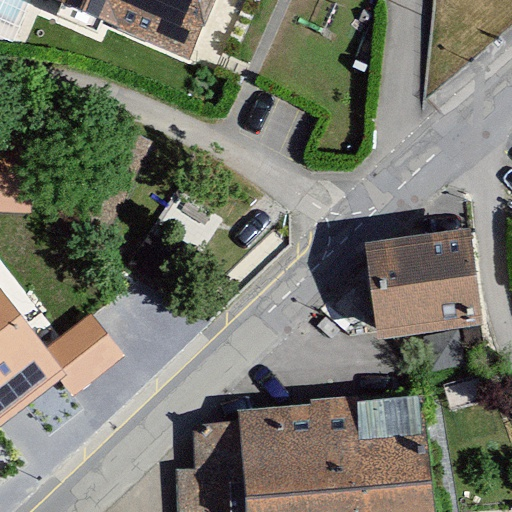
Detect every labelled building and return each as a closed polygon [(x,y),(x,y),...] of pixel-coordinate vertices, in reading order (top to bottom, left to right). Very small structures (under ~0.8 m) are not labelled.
[(40,0),(39,5),(187,66),(214,0),(40,0)] [(104,125),(58,224),(103,245),(149,146),(104,125)] [(31,140),(0,138),(0,204),(28,205),(31,140)] [(466,243),(364,258),(377,351),(479,336),(466,243)] [(0,291),(0,426),(66,374),(46,350),(0,291)] [(94,315),(46,350),(66,374),(79,392),(126,351),(94,315)] [(352,454),(348,410),(238,419),(239,435),(194,439),(198,479),(176,481),(178,511),(426,511),(421,448),(352,454)]
